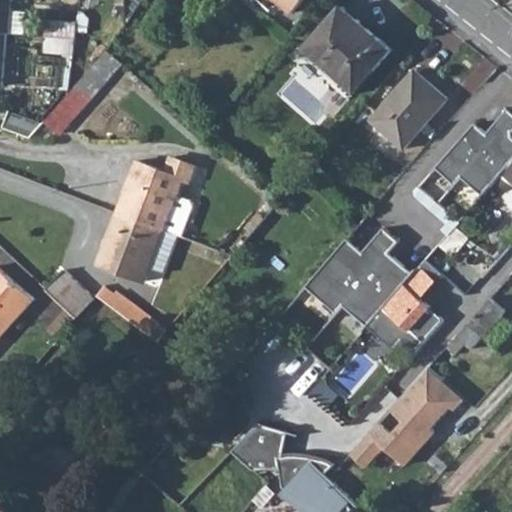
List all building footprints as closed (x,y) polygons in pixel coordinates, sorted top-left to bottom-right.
[(0,0),(0,32),(7,33),(10,33),(11,10),(11,0),(0,0)] [(282,0),(294,10),(302,0),(282,0)] [(345,7),(343,5),(307,46),(356,89),(391,49),(373,31),(345,7)] [(10,33),(26,34),(27,11),(11,10),(10,33)] [(45,35),(76,38),(78,22),(47,20),(45,35)] [(44,53),(73,55),(76,38),(45,35),(44,53)] [(45,123),(60,135),(123,62),(108,48),(68,95),(45,123)] [(372,119),(404,147),(448,97),(415,69),(372,119)] [(462,176),(483,195),(487,190),(502,172),(511,161),(511,133),(511,131),(511,130),(511,111),(508,108),(487,132),(475,122),(436,167),(455,184),(462,176)] [(4,128),(28,138),(33,137),(43,124),(10,112),(4,128)] [(118,213),(164,231),(171,214),(178,197),(184,180),(190,181),(196,166),(172,157),(166,171),(138,160),(118,213)] [(511,161),(502,172),(511,181),(511,161)] [(307,171),(324,184),(329,178),(312,164),(307,171)] [(171,214),(164,231),(179,236),(182,237),(193,207),(191,202),(178,197),(171,214)] [(118,213),(99,264),(145,282),(151,267),(164,231),(118,213)] [(245,241),(265,218),(259,213),(238,236),(245,241)] [(325,264),(306,286),(336,313),(343,306),(367,326),(370,323),(386,305),(405,284),(413,273),(390,253),(400,241),(384,227),(363,252),(347,238),(325,264)] [(151,267),(165,272),(173,252),(179,236),(164,231),(151,267)] [(405,284),(419,297),(435,280),(420,266),(413,273),(405,284)] [(0,336),(34,297),(0,269),(0,336)] [(45,290),(66,309),(77,319),(94,300),(63,271),(45,290)] [(399,337),(415,351),(444,320),(419,297),(405,284),(386,305),(370,323),(393,343),(399,337)] [(96,298),(132,324),(158,342),(166,332),(169,329),(116,291),(114,293),(105,286),(96,298)] [(446,348),(454,355),(464,344),(470,348),(505,310),(491,298),(489,299),(464,328),(446,348)] [(47,329),(59,339),(77,319),(66,309),(47,329)] [(158,342),(177,357),(218,388),(226,378),(194,353),(166,332),(158,342)] [(444,380),(429,367),(351,453),(367,467),(385,447),(405,464),(435,430),(432,428),(451,406),(434,391),(444,380)] [(329,477),(325,473),(333,465),(326,461),(318,458),(309,455),(297,455),(290,456),(283,457),(289,432),(260,423),(232,451),(253,471),(279,469),(282,487),(313,511),(363,511),(364,511),(329,477)]
